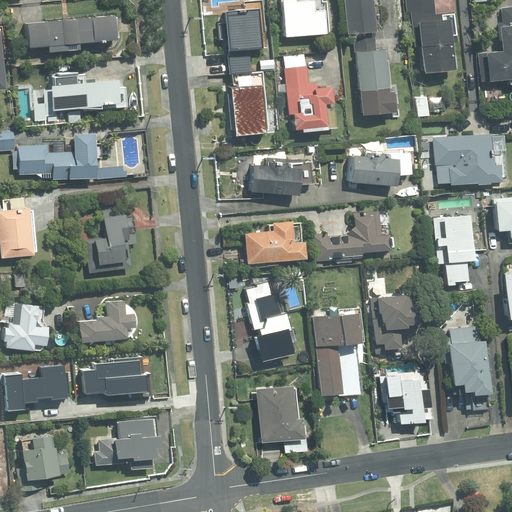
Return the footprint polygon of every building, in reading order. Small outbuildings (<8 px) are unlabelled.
[(317,0),(276,0),(280,35),(325,31),(322,0),(321,0),(318,0),(317,0)] [(367,0),(337,0),(341,33),(349,32),(356,113),(387,110),(385,89),(382,89),(379,47),(371,47),(367,0)] [(430,0),(401,0),(404,20),(412,20),(416,69),(448,67),(444,18),(437,18),(436,12),(432,13),(430,0)] [(511,6),(499,7),(500,22),(493,22),(496,49),(476,51),(478,79),(511,76),(510,54),(511,53),(511,6)] [(247,8),(218,10),(219,25),(216,25),(217,37),(220,37),(221,49),(223,49),(225,72),(246,70),(244,46),(250,45),(247,8)] [(108,14),(19,21),(21,46),(41,44),(41,51),(72,48),(72,42),(110,38),(108,14)] [(271,58),(255,60),(256,72),(272,70),(271,58)] [(303,64),(280,67),(285,113),(287,113),(289,128),(296,127),(296,130),(321,128),(317,85),(313,86),(313,82),(305,82),(303,64)] [(109,77),(42,84),(43,89),(38,90),(39,102),(29,103),(31,121),(42,120),(41,116),(52,115),(51,107),(79,105),(80,111),(124,106),(122,87),(110,88),(109,77)] [(259,131),(254,83),(223,86),(228,134),(259,131)] [(423,97),(411,98),(412,117),(424,117),(423,97)] [(9,128),(0,128),(0,150),(11,149),(9,128)] [(14,168),(15,173),(48,172),(48,178),(89,176),(87,132),(67,133),(68,151),(44,152),(44,144),(14,145),(14,151),(10,151),(10,168),(14,168)] [(484,132),(429,136),(433,183),(446,182),(446,184),(471,182),(471,183),(484,182),(484,181),(494,180),(493,163),(487,163),(484,132)] [(358,154),(346,153),(343,180),(390,184),(392,157),(377,156),(378,151),(359,150),(358,154)] [(261,164),(249,163),(247,191),(291,194),(294,167),(280,165),(280,160),(262,159),(261,164)] [(91,166),(92,180),(121,177),(120,164),(91,166)] [(511,195),(489,198),(492,230),(502,229),(503,236),(511,235),(511,195)] [(0,208),(0,256),(27,254),(27,250),(31,250),(28,209),(23,210),(23,207),(19,207),(18,196),(4,197),(5,208),(0,208)] [(79,240),(84,272),(127,266),(124,243),(134,242),(130,214),(120,215),(118,204),(100,207),(101,216),(98,216),(101,237),(79,240)] [(307,234),(310,260),(355,256),(355,251),(384,248),(382,233),(378,233),(376,210),(350,213),(351,224),(344,227),(343,233),(322,235),(322,232),(307,234)] [(466,258),(462,213),(436,215),(436,217),(429,218),(433,263),(439,263),(441,283),(447,282),(447,280),(461,278),(459,259),(466,258)] [(238,232),(241,262),(298,257),(297,240),(286,241),(284,220),(266,221),(267,230),(238,232)] [(511,315),(511,272),(501,273),(501,280),(497,281),(500,316),(511,315)] [(253,333),(248,335),(255,359),(285,351),(283,340),(287,339),(279,311),(275,312),(269,292),(266,293),(263,281),(240,288),(253,333)] [(401,293),(366,296),(372,354),(388,352),(387,347),(395,346),(393,326),(398,325),(398,322),(409,321),(407,305),(402,306),(401,293)] [(73,320),(75,341),(121,337),(120,326),(128,326),(126,312),(119,312),(117,299),(101,301),(102,315),(92,316),(92,318),(73,320)] [(32,304),(12,302),(10,322),(3,321),(2,326),(0,326),(0,339),(1,340),(1,346),(27,348),(27,342),(38,343),(40,325),(31,325),(32,304)] [(309,315),(315,394),(336,392),(333,343),(354,341),(351,312),(309,315)] [(447,342),(441,342),(444,382),(447,382),(448,394),(481,391),(476,325),(445,328),(447,342)] [(141,358),(74,363),(77,401),(144,396),(141,358)] [(61,365),(0,370),(0,405),(0,409),(64,404),(61,365)] [(414,389),(413,379),(393,380),(392,374),(377,375),(380,406),(383,406),(383,412),(393,411),(394,422),(417,420),(415,407),(425,406),(424,388),(414,389)] [(250,388),(255,440),(279,438),(280,452),(304,450),(301,425),(295,426),(294,416),(289,417),(286,385),(250,388)] [(114,437),(94,439),(95,450),(90,450),(92,465),(125,462),(125,468),(149,466),(147,446),(154,445),(153,432),(146,433),(145,416),(112,419),(114,437)] [(14,468),(17,490),(39,487),(37,476),(65,472),(63,453),(50,455),(49,445),(45,446),(43,434),(25,437),(26,447),(15,449),(18,468),(14,468)]
